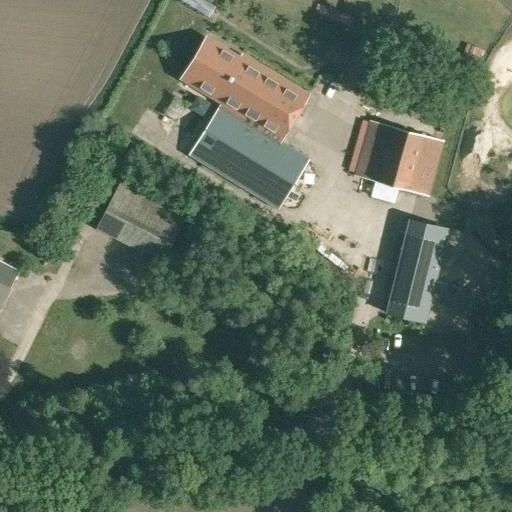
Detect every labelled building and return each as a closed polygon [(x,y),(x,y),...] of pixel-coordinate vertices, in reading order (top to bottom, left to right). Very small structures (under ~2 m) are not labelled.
[(216,8),(202,0),(179,0),(179,1),(210,19),(216,8)] [(238,58),(205,38),(181,78),(220,102),(188,155),(278,209),(308,159),(280,141),(307,96),(240,55),(238,58)] [(467,44),(463,54),(478,60),(482,50),(467,44)] [(427,196),(443,140),(370,120),(354,176),(427,196)] [(161,262),(189,208),(125,175),(97,228),(161,262)] [(408,219),(385,314),(425,323),(447,228),(408,219)] [(338,262),(347,251),(328,235),(318,246),(338,262)] [(359,248),(343,263),(361,283),(378,268),(359,248)] [(0,306),(19,271),(0,261),(0,306)]
